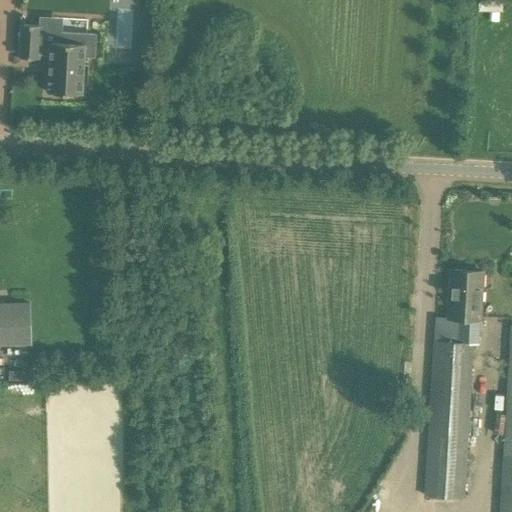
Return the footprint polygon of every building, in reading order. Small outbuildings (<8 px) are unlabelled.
[(38,58),(39,54),(49,55),(47,92),(82,94),(84,56),(94,56),(95,34),(60,32),(59,42),(49,42),(49,43),(39,42),(40,25),(20,24),(18,57),(38,58)] [(478,343),(482,271),(449,269),(446,317),(459,318),(458,341),(472,342),(478,343)] [(0,343),(31,343),(30,303),(0,303),(0,343)] [(511,511),(511,324),(509,324),(498,500),(497,511),(511,511)] [(432,340),(423,495),(463,497),(472,342),(432,340)]
